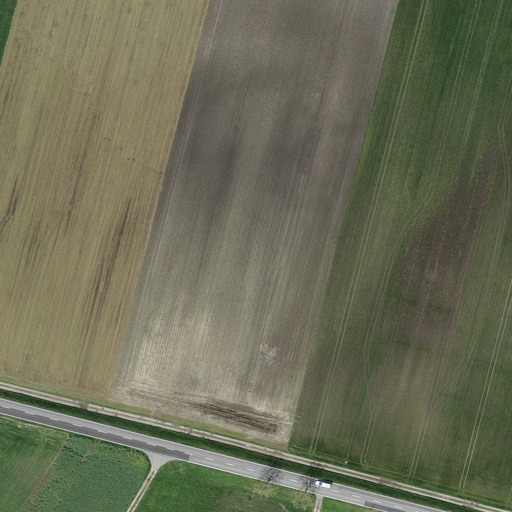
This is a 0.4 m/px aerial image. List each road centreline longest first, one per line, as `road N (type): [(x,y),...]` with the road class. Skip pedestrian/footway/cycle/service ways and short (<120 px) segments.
road 1 (track): [(486,511),(0,388)]
road 2 (secondary): [(0,406),(417,511)]
